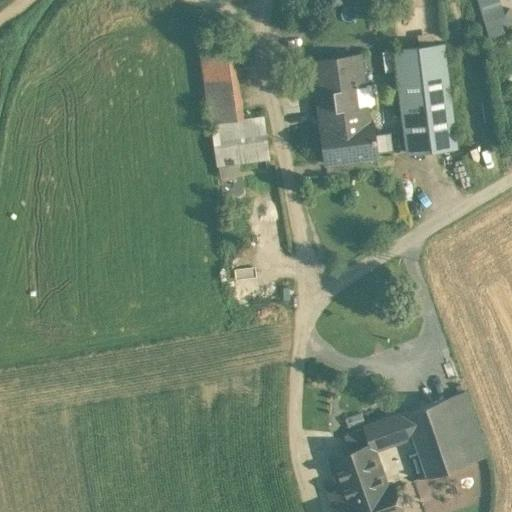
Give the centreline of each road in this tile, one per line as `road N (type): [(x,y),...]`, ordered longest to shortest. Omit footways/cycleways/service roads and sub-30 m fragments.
road 1 (unclassified): [(330,282),(315,261),(272,41),(256,9)]
road 2 (unclassified): [(330,282),(306,315),(296,369),(296,419),(317,511)]
road 3 (unclassified): [(511,177),(330,282)]
